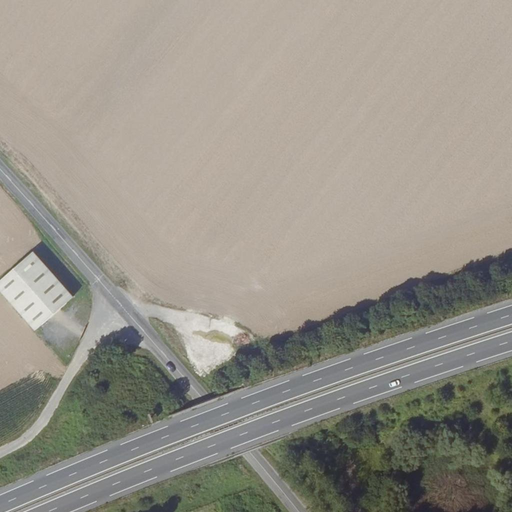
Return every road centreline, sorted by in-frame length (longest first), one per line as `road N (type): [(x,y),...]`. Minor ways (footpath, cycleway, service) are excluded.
road 1 (trunk): [(511,315),(177,431),(0,505)]
road 2 (trunk): [(47,511),(274,421),(511,342)]
road 3 (tertiary): [(298,511),(0,169)]
